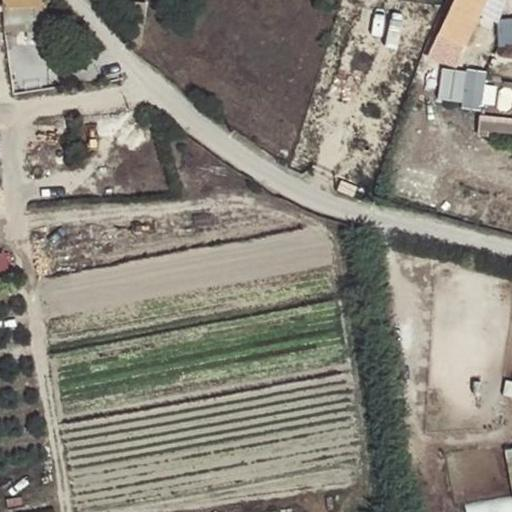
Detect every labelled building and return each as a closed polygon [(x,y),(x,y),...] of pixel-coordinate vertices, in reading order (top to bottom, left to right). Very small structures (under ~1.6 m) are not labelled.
[(0,0),(1,5),(3,25),(40,23),(38,0),(0,0)] [(454,0),(443,22),(470,34),(485,0),(454,0)] [(116,1),(115,32),(125,43),(141,45),(146,4),(116,1)] [(501,43),(511,42),(511,16),(500,17),(501,43)] [(437,35),(463,47),(470,34),(443,22),(437,35)] [(445,65),(441,101),(485,106),(490,70),(445,65)] [(482,131),(511,132),(511,114),(483,113),(482,131)] [(0,267),(13,264),(9,251),(0,253),(0,267)] [(511,511),(511,496),(469,500),(470,511),(511,511)]
